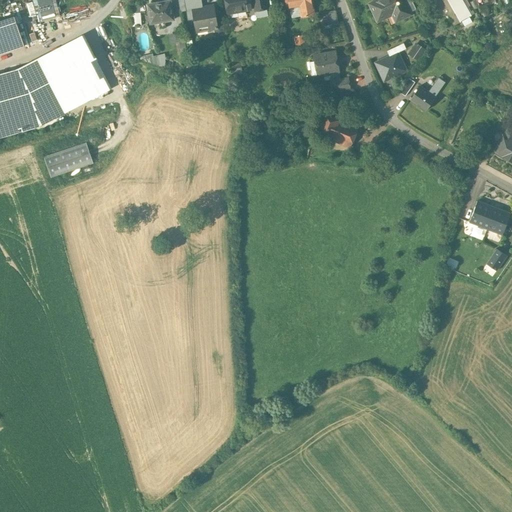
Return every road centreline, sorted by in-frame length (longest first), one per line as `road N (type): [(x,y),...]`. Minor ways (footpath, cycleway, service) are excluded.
road 1 (residential): [(511,189),(388,117),(340,0)]
road 2 (residential): [(117,0),(91,22),(0,61)]
